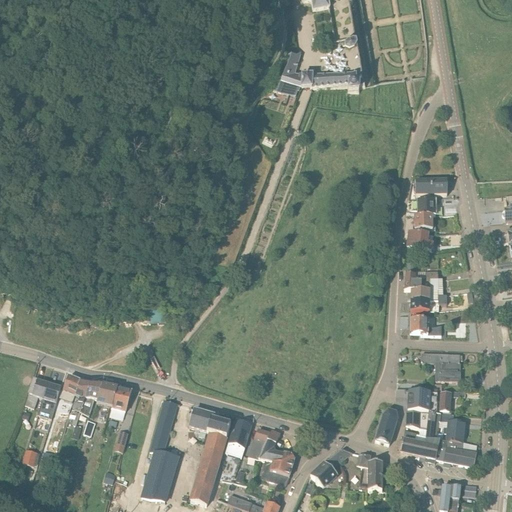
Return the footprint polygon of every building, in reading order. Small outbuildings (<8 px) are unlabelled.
[(313,12),(329,9),(327,0),(301,0),(302,4),(311,3),(313,12)] [(353,51),(356,47),(356,42),(352,40),(347,41),(344,45),(345,49),(349,52),(353,51)] [(348,93),(358,94),(359,84),(356,84),(355,76),(306,77),(303,77),(294,75),(300,58),(284,54),(283,59),(278,80),(277,81),(272,91),(296,100),(300,89),(306,89),(310,89),(348,88),(348,93)] [(414,198),(446,198),(446,183),(414,184),(414,198)] [(416,203),(413,203),(414,210),(417,210),(417,218),(431,218),(435,218),(435,217),(434,203),(416,203)] [(511,211),(504,212),(504,214),(503,214),(502,215),(502,217),(502,218),(503,219),(504,220),(505,221),(505,225),(511,223),(511,211)] [(431,218),(417,218),(414,219),(414,233),(435,232),(434,228),(431,229),(431,218)] [(427,237),(408,234),(406,251),(431,254),(432,246),(432,245),(426,245),(427,237)] [(457,235),(427,237),(426,245),(432,245),(432,246),(458,245),(457,235)] [(404,293),(410,293),(429,292),(429,282),(437,282),(437,275),(429,275),(414,275),(414,277),(405,276),(404,293)] [(437,292),(437,282),(429,282),(429,292),(437,292)] [(410,293),(410,303),(437,303),(437,305),(447,305),(446,296),(442,297),(440,297),(440,292),(437,292),(429,292),(410,293)] [(410,303),(410,313),(422,313),(433,313),(447,312),(447,305),(437,305),(437,303),(410,303)] [(149,325),(161,325),(160,310),(149,311),(149,325)] [(433,313),(422,313),(422,322),(409,322),(409,336),(420,336),(420,338),(441,338),(441,329),(427,328),(427,321),(433,321),(433,313)] [(462,358),(421,356),(421,365),(429,365),(434,365),(456,366),(459,366),(459,363),(461,363),(462,358)] [(456,366),(434,365),(434,383),(459,383),(459,375),(456,375),(456,366)] [(72,403),(79,378),(71,376),(71,378),(67,377),(62,392),(59,391),(57,399),(72,403)] [(79,378),(72,403),(71,406),(73,407),(71,411),(80,413),(90,381),(79,378)] [(46,384),(33,380),(28,395),(29,396),(25,408),(34,411),(37,399),(41,400),(46,384)] [(102,385),(90,381),(80,413),(79,416),(88,418),(93,401),(97,402),(102,385)] [(60,388),(46,384),(41,400),(37,416),(50,420),(57,399),(59,391),(60,388)] [(117,389),(102,385),(97,402),(96,404),(111,409),(117,389)] [(422,391),(409,390),(408,403),(427,404),(427,399),(437,399),(437,392),(441,392),(441,385),(422,385),(422,391)] [(131,393),(117,389),(111,409),(111,411),(124,414),(125,415),(131,393)] [(441,394),(441,392),(437,392),(437,399),(436,415),(440,416),(448,416),(450,395),(441,394)] [(153,454),(140,498),(165,506),(179,460),(163,455),(177,407),(164,403),(150,453),(153,454)] [(124,414),(111,411),(109,418),(122,422),(124,414)] [(218,419),(194,412),(188,430),(207,436),(188,503),(207,509),(230,428),(216,424),(218,419)] [(30,415),(24,413),(21,420),(27,422),(30,415)] [(375,442),(375,444),(376,444),(387,447),(387,448),(388,448),(396,422),(395,415),(387,413),(385,415),(385,416),(383,418),(382,420),(382,421),(376,441),(375,441),(375,442)] [(79,416),(75,414),(74,418),(70,416),(69,421),(73,422),(71,427),(75,428),(79,416)] [(436,415),(406,414),(405,428),(420,431),(419,436),(425,438),(425,441),(436,442),(438,428),(438,423),(440,423),(440,416),(436,415)] [(448,416),(440,416),(440,423),(438,423),(438,428),(443,429),(443,435),(445,436),(445,443),(462,445),(464,424),(452,422),(453,416),(448,416)] [(95,425),(87,423),(83,438),(91,440),(95,425)] [(241,461),(251,429),(235,423),(224,456),(241,461)] [(80,430),(75,429),(71,441),(77,443),(80,430)] [(247,460),(259,462),(261,451),(266,443),(275,447),(277,442),(280,437),(271,433),(269,436),(257,432),(247,460)] [(128,435),(119,433),(114,452),(122,455),(128,435)] [(434,466),(435,463),(439,442),(436,442),(425,441),(425,438),(419,436),(404,433),(400,455),(425,461),(424,463),(434,466)] [(445,443),(439,442),(435,463),(473,471),(476,455),(461,452),(462,445),(445,443)] [(261,451),(259,462),(264,463),(281,466),(284,456),(276,454),(273,450),(275,447),(266,443),(261,451)] [(39,456),(25,452),(21,465),(36,469),(39,456)] [(324,465),(310,478),(324,491),(337,478),(330,472),(350,455),(340,453),(324,465)] [(281,466),(264,463),(261,474),(262,474),(260,481),(285,488),(289,480),(294,462),(291,458),(284,456),(281,466)] [(361,470),(359,488),(367,489),(367,493),(381,494),(381,466),(369,465),(370,460),(359,457),(356,469),(358,469),(358,470),(361,470)] [(245,475),(237,473),(234,483),(242,485),(245,475)] [(114,477),(105,474),(102,485),(112,487),(114,477)] [(314,483),(310,479),(304,492),(313,496),(315,488),(313,487),(314,483)] [(449,490),(442,489),(441,496),(438,511),(456,511),(459,490),(449,488),(449,490)] [(277,511),(279,510),(266,504),(264,510),(230,497),(226,506),(241,511),(277,511)]
